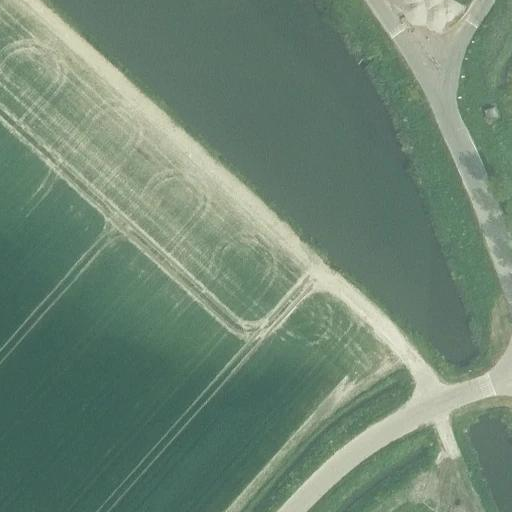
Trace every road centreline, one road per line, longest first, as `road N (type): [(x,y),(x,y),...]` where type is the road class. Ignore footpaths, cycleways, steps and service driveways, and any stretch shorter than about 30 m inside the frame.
road 1 (unclassified): [(293,511),(373,444),(511,380)]
road 2 (unclassified): [(511,283),(465,154),(430,87)]
